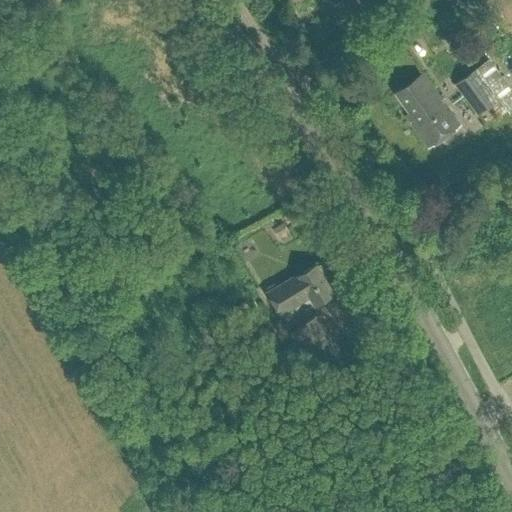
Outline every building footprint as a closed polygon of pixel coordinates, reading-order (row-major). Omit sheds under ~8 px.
[(455,82),(478,114),(499,99),(509,112),(511,110),(511,93),(488,59),(477,66),(455,82)] [(405,114),(428,147),(460,124),(423,72),(395,92),(408,111),(405,114)] [(272,231),(276,237),(287,230),(282,223),(272,231)] [(316,263),(283,285),(267,293),(277,310),(306,292),(314,306),(333,293),(316,263)] [(313,319),(290,334),(311,365),(334,348),(313,319)]
